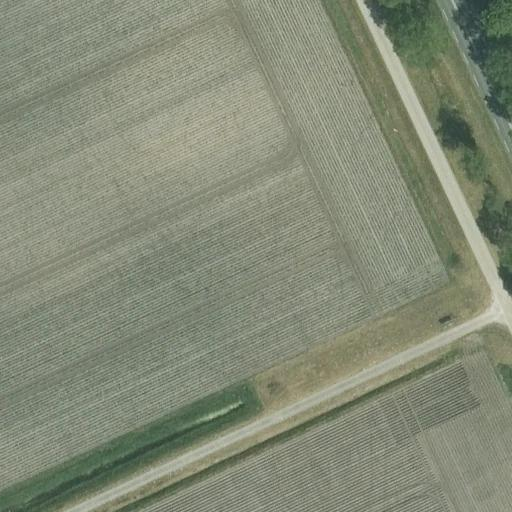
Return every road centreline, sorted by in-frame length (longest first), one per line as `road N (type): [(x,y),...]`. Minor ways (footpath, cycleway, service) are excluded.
road 1 (unclassified): [(511,321),(360,0)]
road 2 (primary): [(511,147),(443,0)]
